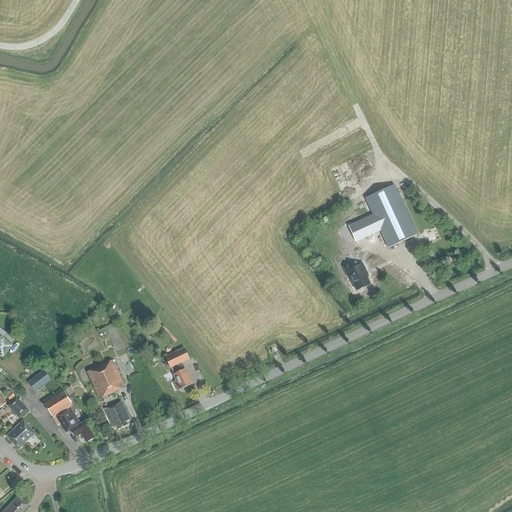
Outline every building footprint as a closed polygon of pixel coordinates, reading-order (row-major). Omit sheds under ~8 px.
[(364,199),(371,215),(364,218),(372,235),(379,231),(387,249),(417,235),(394,185),(364,199)] [(364,218),(347,226),(355,243),(372,235),(364,218)] [(356,291),(370,284),(365,273),(366,273),(362,265),(352,269),(350,265),(344,269),(348,279),(350,278),(356,291)] [(0,356),(2,358),(12,346),(11,344),(14,340),(5,333),(2,337),(0,336),(0,335),(0,356)] [(173,374),(176,380),(172,382),(176,390),(191,383),(185,369),(183,370),(180,364),(189,359),(184,348),(165,357),(170,369),(171,368),(173,374)] [(124,388),(112,360),(108,362),(86,372),(99,400),(124,388)] [(35,393),(51,380),(43,370),(27,383),(35,393)] [(62,389),(42,401),(53,418),(70,408),(72,406),(62,389)] [(10,392),(6,397),(10,401),(14,397),(10,392)] [(10,404),(7,406),(19,418),(27,410),(16,398),(15,399),(14,398),(9,403),(10,404)] [(124,422),(129,420),(121,402),(105,409),(113,427),(116,426),(118,428),(126,425),(124,422)] [(80,425),(70,408),(53,418),(61,430),(63,428),(66,433),(71,430),(76,437),(81,434),(86,442),(94,437),(85,422),(80,425)] [(31,438),(35,434),(28,426),(28,425),(24,420),(7,436),(13,442),(14,441),(20,448),(26,442),(25,441),(30,437),(31,438)] [(22,511),(28,505),(18,496),(2,511),(22,511)]
